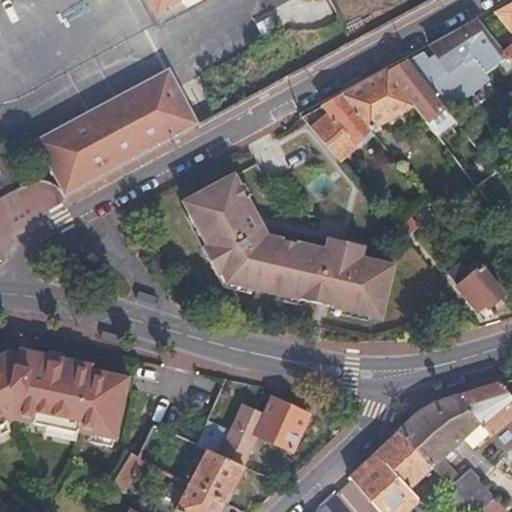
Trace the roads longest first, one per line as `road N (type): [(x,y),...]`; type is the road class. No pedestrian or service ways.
road 1 (residential): [(7,291),(33,238),(60,218),(472,0)]
road 2 (tertiary): [(7,291),(351,374),(390,374)]
road 3 (residential): [(280,511),(365,431),(380,412),(390,374)]
road 4 (tertiary): [(390,374),(511,343)]
